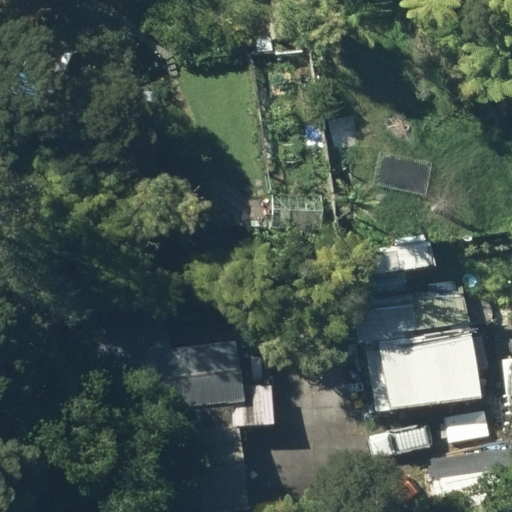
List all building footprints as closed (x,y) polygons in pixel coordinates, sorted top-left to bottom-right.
[(281,198),(207,190),(201,243),(263,250),(265,233),(332,241),(338,184),(283,178),(281,198)] [(471,307),(371,314),(378,419),(478,412),(471,307)] [(251,511),(243,427),(234,428),(232,410),(245,409),(239,350),(91,363),(97,423),(155,418),(164,511),(251,511)] [(263,428),(372,426),(370,350),(261,354),(263,428)] [(429,428),(430,444),(434,498),(511,492),(511,451),(511,445),(510,421),(429,428)] [(411,511),(402,502),(391,511),(411,511)]
